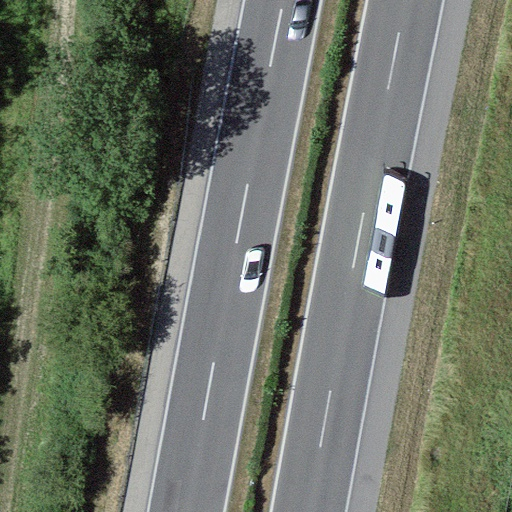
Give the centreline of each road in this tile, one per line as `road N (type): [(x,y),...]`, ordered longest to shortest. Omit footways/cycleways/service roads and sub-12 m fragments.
road 1 (motorway): [(310,511),(407,0)]
road 2 (motorway): [(284,0),(188,511)]
road 3 (track): [(65,0),(0,463)]
